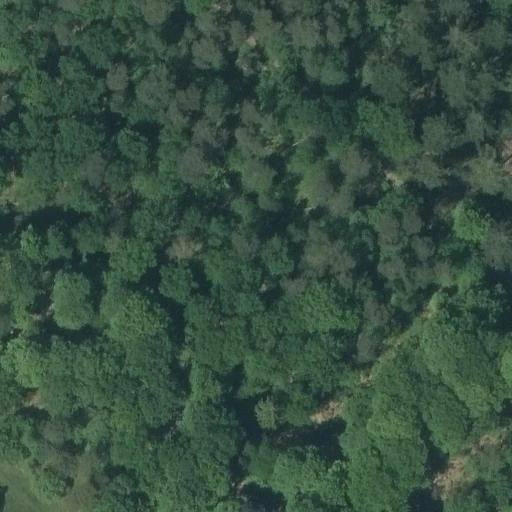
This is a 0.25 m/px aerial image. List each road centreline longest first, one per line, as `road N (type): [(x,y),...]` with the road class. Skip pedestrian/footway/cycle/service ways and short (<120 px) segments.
road 1 (track): [(261,511),(0,261)]
road 2 (track): [(302,511),(511,338)]
